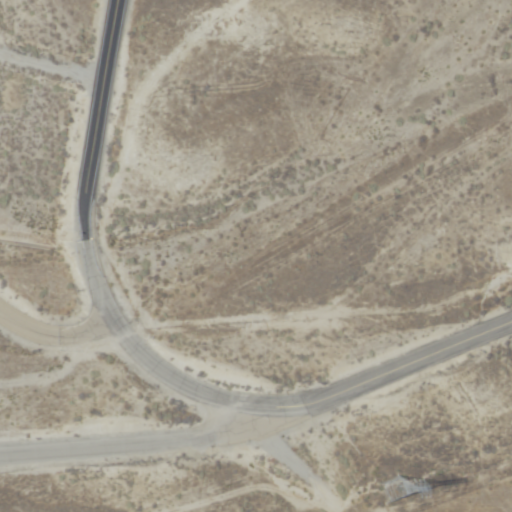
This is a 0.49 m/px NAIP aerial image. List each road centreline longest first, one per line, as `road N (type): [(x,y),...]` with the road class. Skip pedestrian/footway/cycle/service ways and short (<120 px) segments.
road 1 (residential): [(511,320),(326,399),(286,407),(213,397),(156,367),(110,319),(83,241),(84,181),(114,0)]
road 2 (residential): [(0,454),(192,441),(233,429),(249,406)]
road 3 (track): [(249,406),(270,444),(340,511)]
